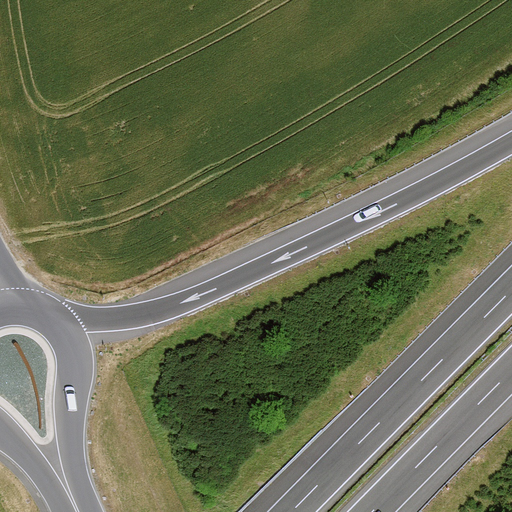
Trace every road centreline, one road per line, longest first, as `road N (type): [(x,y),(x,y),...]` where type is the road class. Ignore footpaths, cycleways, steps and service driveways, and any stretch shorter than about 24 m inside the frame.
road 1 (motorway): [(511,140),(178,303),(120,318),(54,318)]
road 2 (motorway): [(511,288),(290,511)]
road 3 (tertiary): [(93,511),(70,446),(76,357),(54,318)]
road 4 (motorway): [(375,511),(511,372)]
